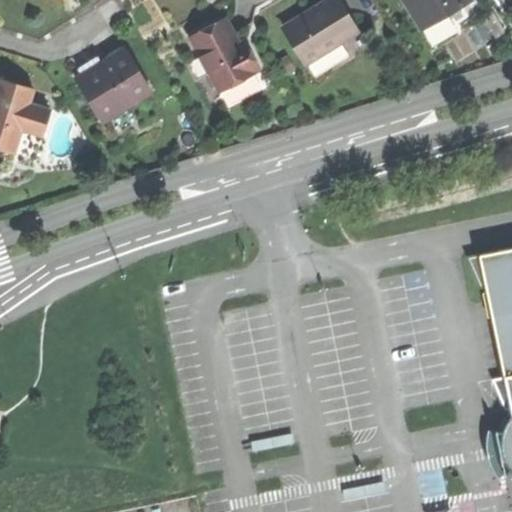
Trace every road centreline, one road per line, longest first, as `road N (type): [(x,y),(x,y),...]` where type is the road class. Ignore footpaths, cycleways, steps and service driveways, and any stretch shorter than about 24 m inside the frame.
road 1 (residential): [(511,77),(131,192),(0,241)]
road 2 (residential): [(0,270),(511,107)]
